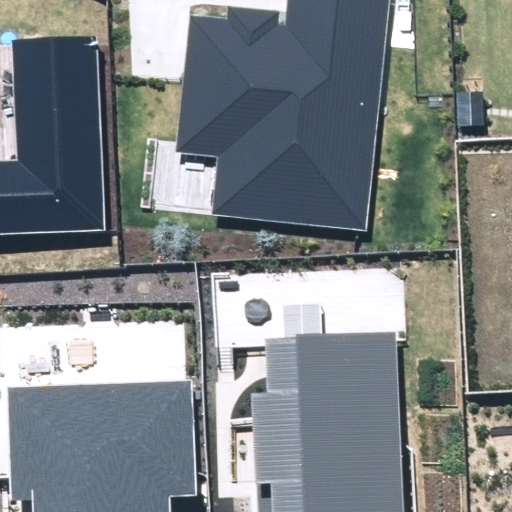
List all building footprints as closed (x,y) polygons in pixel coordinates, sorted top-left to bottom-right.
[(213,216),(368,231),(390,0),(289,0),(287,27),(276,26),(277,14),(226,9),(224,20),(189,16),(176,151),(219,155),(213,216)] [(0,233),(107,229),(98,35),(13,39),(19,160),(0,160),(0,233)] [(457,127),(485,126),(484,90),(456,91),(457,127)] [(402,511),(396,332),(266,337),(268,393),(251,394),(255,511),(402,511)] [(168,511),(168,499),(196,497),(191,381),(6,389),(10,499),(33,498),(33,511),(168,511)]
